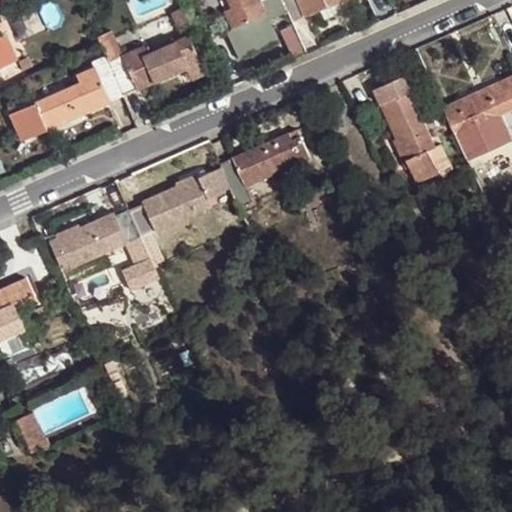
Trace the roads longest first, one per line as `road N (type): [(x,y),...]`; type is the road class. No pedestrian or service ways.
road 1 (residential): [(466,0),(0,208)]
road 2 (track): [(241,511),(511,416)]
